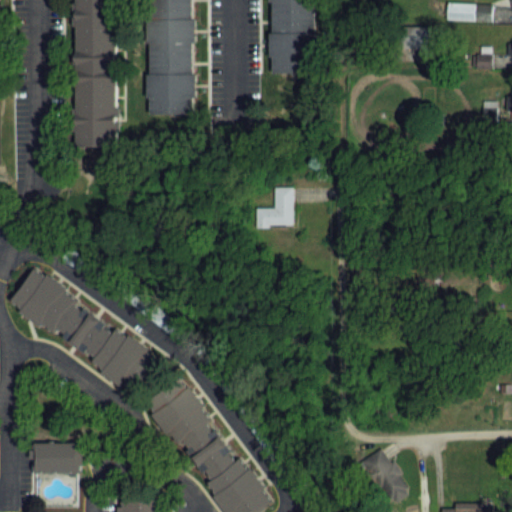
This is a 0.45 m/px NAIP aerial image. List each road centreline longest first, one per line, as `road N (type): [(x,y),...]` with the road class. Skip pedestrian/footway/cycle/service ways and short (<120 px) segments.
road 1 (residential): [(0,243),(50,254),(193,362),(292,505),(281,511),(190,491),(171,476),(112,471)]
road 2 (residential): [(511,437),(347,437),(340,64)]
road 3 (residential): [(7,511),(10,343),(0,320),(8,247),(37,146),(34,0)]
road 4 (residential): [(10,343),(42,348),(130,412),(137,456),(92,484),(89,511)]
road 5 (residential): [(511,64),(340,64)]
